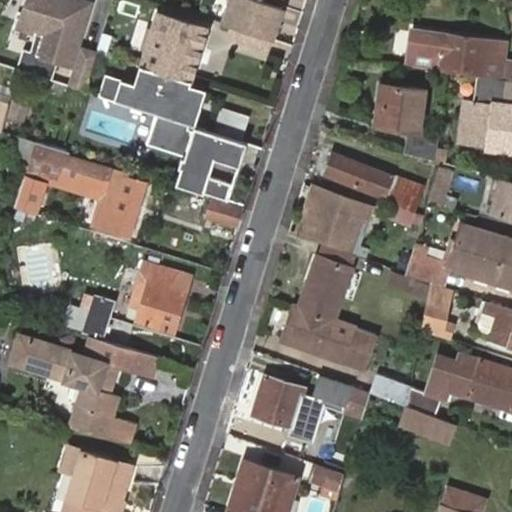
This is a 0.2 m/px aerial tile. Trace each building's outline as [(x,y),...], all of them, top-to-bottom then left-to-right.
[(70,85),(78,88),(90,51),(76,47),(90,2),(83,0),(25,0),(20,17),(38,23),(35,31),(43,34),(37,54),(70,64),(64,83),(70,85)] [(231,0),(223,23),(236,27),(270,38),(272,39),(283,6),(273,3),(273,0),(231,0)] [(192,81),(209,27),(158,11),(141,65),(144,66),(189,80),(192,81)] [(265,52),(270,38),(236,27),(231,41),(265,52)] [(497,63),(499,39),(412,27),(407,65),(436,69),(437,66),(455,69),(454,72),(481,75),(483,61),(497,63)] [(192,125),(203,90),(187,86),(189,80),(144,66),(137,86),(122,81),(116,100),(123,103),(162,115),(192,125)] [(511,78),(485,76),(482,101),(472,99),(470,120),(479,121),(476,146),(511,151),(511,78)] [(432,157),(437,129),(418,126),(425,88),(383,81),(375,121),(408,127),(403,149),(432,157)] [(479,121),(470,120),(472,99),(461,97),(455,143),(476,146),(479,121)] [(0,101),(0,129),(1,130),(8,104),(0,101)] [(238,138),(245,114),(223,107),(215,131),(238,138)] [(192,125),(162,115),(155,139),(193,150),(182,186),(226,200),(231,183),(209,176),(214,158),(239,166),(246,142),(192,125)] [(37,141),(28,168),(64,180),(68,168),(107,181),(94,225),(129,235),(146,184),(130,179),(132,174),(72,156),(74,152),(37,141)] [(324,173),(383,194),(389,176),(331,154),(324,173)] [(445,205),(447,195),(453,170),(439,166),(428,200),(445,205)] [(406,225),(422,182),(398,173),(383,216),(406,225)] [(25,177),(16,205),(22,207),(35,211),(45,183),(25,177)] [(511,218),(511,182),(500,179),(490,212),(511,218)] [(299,223),(296,233),(323,243),(358,254),(364,256),(367,248),(354,244),(361,220),(366,222),(371,207),(313,187),(308,201),(311,202),(317,204),(308,227),(303,225),(299,223)] [(445,205),(455,208),(458,198),(447,195),(445,205)] [(311,202),(303,225),(308,227),(317,204),(311,202)] [(207,219),(237,227),(242,210),(211,203),(207,219)] [(511,238),(463,221),(449,264),(511,285),(511,238)] [(431,280),(437,281),(444,258),(426,253),(428,244),(417,241),(408,271),(431,280)] [(358,254),(323,243),(319,256),(354,269),(358,254)] [(301,308),(337,320),(354,269),(319,256),(301,308)] [(138,319),(174,330),(191,276),(143,261),(130,303),(141,306),(138,319)] [(431,282),(431,280),(408,271),(401,269),(396,283),(428,294),(431,282)] [(422,326),(450,336),(454,323),(445,320),(450,289),(431,282),(428,294),(422,326)] [(86,297),(82,311),(89,313),(84,331),(103,337),(113,302),(94,296),(93,299),(86,297)] [(497,318),(490,339),(511,346),(511,310),(487,302),(483,312),(497,318)] [(365,370),(377,334),(337,320),(301,308),(295,306),(282,341),(365,370)] [(475,335),(490,339),(497,318),(483,312),(475,335)] [(110,418),(118,391),(108,389),(113,374),(102,371),(105,360),(115,364),(114,367),(153,377),(158,356),(89,335),(83,353),(18,333),(10,360),(86,383),(72,427),(130,445),(136,426),(110,418)] [(449,389),(511,410),(511,366),(481,356),(481,359),(461,351),(458,360),(439,355),(427,393),(410,389),(407,406),(437,416),(442,398),(446,399),(449,389)] [(115,364),(105,360),(102,371),(113,374),(114,367),(115,364)] [(401,403),(407,385),(378,374),(372,393),(401,403)] [(252,415),(288,427),(286,434),(310,442),(319,417),(296,409),(302,389),(265,377),(252,415)] [(343,412),(361,418),(369,392),(351,386),(350,388),(321,378),(316,397),(345,406),(343,412)] [(410,389),(411,386),(407,385),(401,403),(407,406),(410,389)] [(450,442),(456,423),(437,416),(407,406),(401,425),(450,442)] [(69,448),(66,457),(129,478),(132,470),(132,468),(69,448)] [(289,511),(301,476),(244,456),(227,507),(242,511),(289,511)] [(66,457),(61,471),(74,475),(63,511),(118,511),(127,485),(129,478),(66,457)] [(345,475),(313,464),(308,481),(329,487),(340,491),(345,475)] [(129,478),(137,480),(140,469),(132,470),(129,478)] [(484,511),(489,500),(450,488),(442,511),(484,511)]
